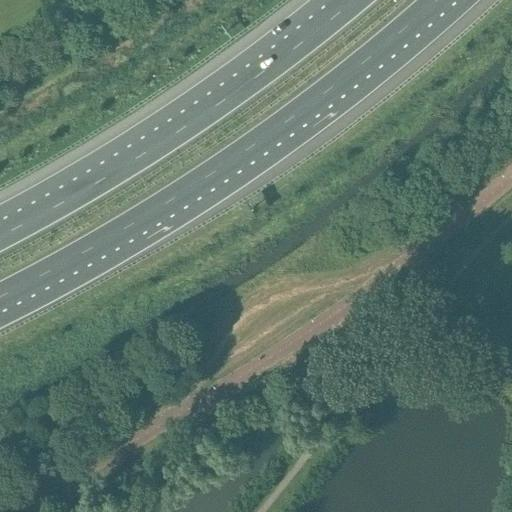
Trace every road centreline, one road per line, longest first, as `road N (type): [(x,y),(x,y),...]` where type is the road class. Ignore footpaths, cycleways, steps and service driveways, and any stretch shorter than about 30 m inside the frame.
road 1 (trunk): [(0,295),(253,149),(432,0)]
road 2 (trunk): [(350,0),(232,94),(0,236)]
